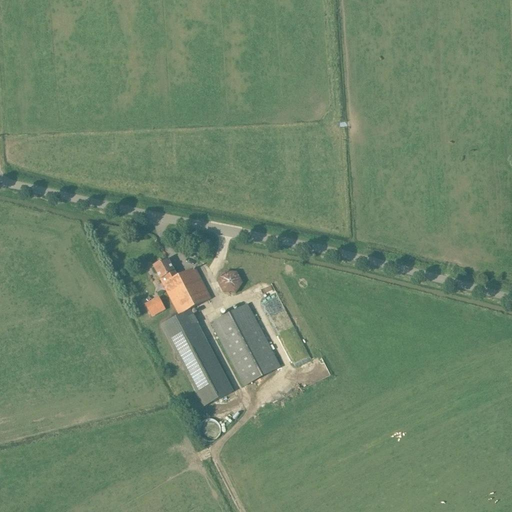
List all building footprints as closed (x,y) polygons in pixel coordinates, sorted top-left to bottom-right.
[(196,259),(197,253),(187,251),(186,258),(196,259)] [(212,300),(195,268),(177,277),(168,259),(153,267),(179,317),(212,300)] [(237,272),(224,272),(217,283),(223,294),(236,295),(243,284),(237,272)] [(151,313),(164,308),(160,298),(147,303),(151,313)] [(281,368),(247,304),(210,324),(244,387),(281,368)] [(171,346),(204,408),(232,394),(204,342),(203,342),(190,317),(180,322),(163,331),(171,346)] [(212,420),(210,420),(207,420),(205,421),(203,422),(202,423),(200,425),(199,427),(198,429),(198,431),(198,433),(199,436),(200,438),(202,439),(203,441),(205,442),(207,442),(210,443),(212,442),(214,442),(216,441),(217,440),(219,438),(220,436),(221,434),(221,432),(221,430),(221,428),(220,426),(219,424),(217,423),(216,421),(214,421),(212,420)]
